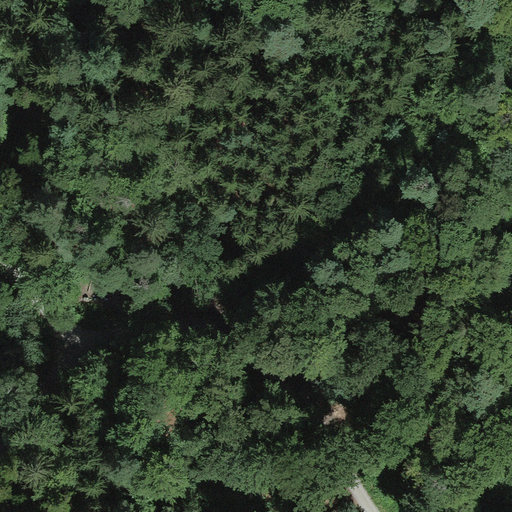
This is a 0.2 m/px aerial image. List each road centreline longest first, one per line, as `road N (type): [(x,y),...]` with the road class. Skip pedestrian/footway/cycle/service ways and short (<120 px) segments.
road 1 (track): [(91,342),(135,330),(239,355),(344,459),(376,511)]
road 2 (track): [(0,246),(39,305),(91,342)]
road 3 (track): [(0,441),(91,342)]
